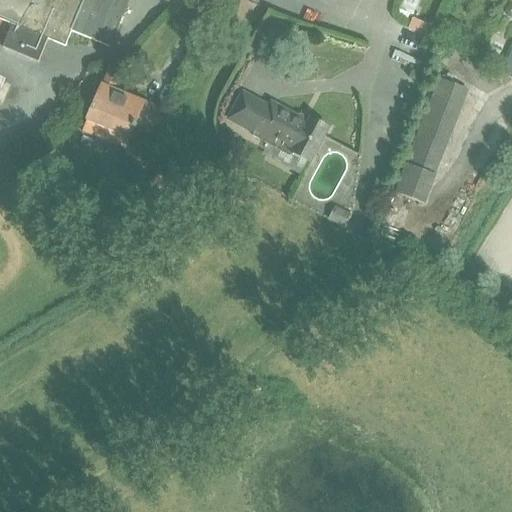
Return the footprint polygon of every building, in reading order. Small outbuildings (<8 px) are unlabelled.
[(0,0),(0,20),(12,25),(2,48),(38,63),(47,40),(64,47),(71,32),(108,48),(128,0),(0,0)] [(387,0),(385,7),(399,12),(404,0),(387,0)] [(446,16),(440,29),(459,37),(464,25),(446,16)] [(511,47),(500,74),(511,79),(511,76),(511,47)] [(102,85),(82,132),(124,150),(133,129),(153,137),(164,111),(113,90),(119,76),(108,72),(102,85)] [(433,175),(465,91),(438,80),(406,165),(407,165),(396,195),(423,205),(434,176),(433,175)] [(309,163),(328,129),(310,119),(307,123),(270,103),(268,107),(241,92),(227,119),(254,133),(252,137),(290,157),(292,154),(309,163)] [(168,165),(150,184),(181,214),(199,195),(168,165)] [(341,209),(334,223),(345,229),(352,215),(341,209)]
